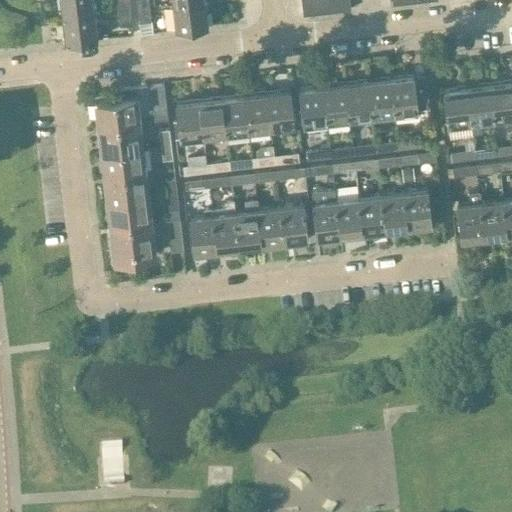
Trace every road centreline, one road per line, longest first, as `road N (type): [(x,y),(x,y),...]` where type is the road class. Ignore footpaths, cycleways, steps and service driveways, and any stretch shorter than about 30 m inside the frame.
road 1 (residential): [(444,269),(99,302),(83,288),(57,69)]
road 2 (residential): [(275,42),(511,11)]
road 3 (residential): [(57,69),(275,42)]
